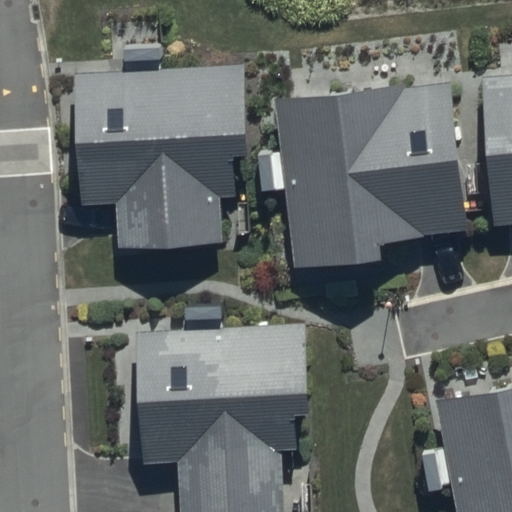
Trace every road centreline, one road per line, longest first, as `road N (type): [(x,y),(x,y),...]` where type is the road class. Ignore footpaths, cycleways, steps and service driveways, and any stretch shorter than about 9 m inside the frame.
road 1 (residential): [(36,511),(22,242)]
road 2 (residential): [(22,242),(0,21)]
